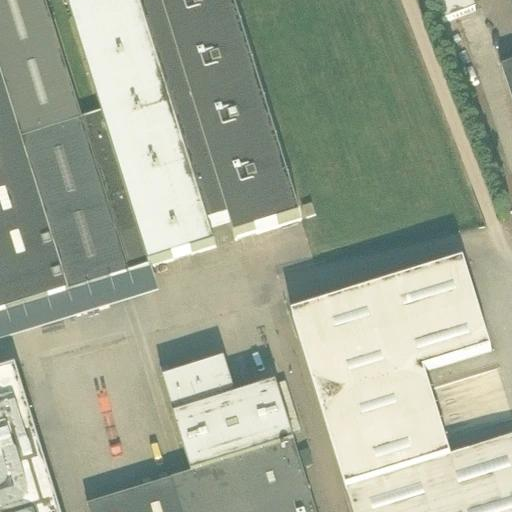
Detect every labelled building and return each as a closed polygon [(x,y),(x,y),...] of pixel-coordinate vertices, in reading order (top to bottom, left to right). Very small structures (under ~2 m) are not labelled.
[(65,0),(101,114),(83,120),(45,0),(0,0),(0,315),(216,248),(210,229),(229,223),(235,242),(302,221),(232,0),(65,0)] [(427,0),(437,25),(475,11),(470,0),(427,0)] [(511,64),(501,68),(511,100),(511,64)] [(511,511),(511,439),(451,458),(425,372),(491,352),(464,263),(293,316),(318,395),(347,490),(347,491),(353,511),(511,511)] [(315,511),(277,386),(236,399),(224,362),(164,381),(175,418),(174,418),(192,476),(173,482),(181,511),(315,511)] [(0,511),(60,511),(17,372),(0,376),(0,511)]
